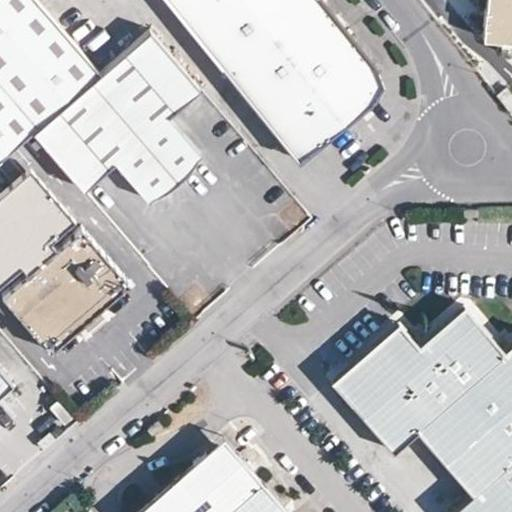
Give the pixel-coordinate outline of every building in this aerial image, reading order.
[(0,0),(0,153),(31,127),(98,69),(38,0),(0,0)] [(177,0),(173,4),(292,146),(299,141),(306,149),(369,97),(375,60),(325,0),(177,0)] [(511,0),(487,0),(484,37),(511,39),(511,0)] [(169,112),(199,85),(147,26),(98,69),(31,127),(83,186),(113,160),(146,197),(156,189),(165,186),(176,180),(180,177),(185,170),(192,160),(202,149),(169,112)] [(497,92),(510,108),(511,105),(511,87),(508,83),(497,92)] [(0,291),(0,292),(48,346),(75,323),(97,304),(127,278),(78,223),(0,291)] [(97,304),(75,323),(85,332),(106,314),(97,304)] [(446,511),(511,511),(511,339),(503,348),(490,332),(484,337),(474,324),(478,321),(464,304),(419,343),(404,326),(398,332),(393,327),(363,353),(367,358),(357,366),(352,360),(332,378),(393,449),(415,429),(469,492),(446,511)] [(0,383),(10,375),(0,363),(0,383)] [(281,511),(280,510),(285,505),(238,450),(231,457),(220,444),(208,455),(203,447),(197,452),(162,484),(167,490),(152,501),(148,496),(129,511),(281,511)]
